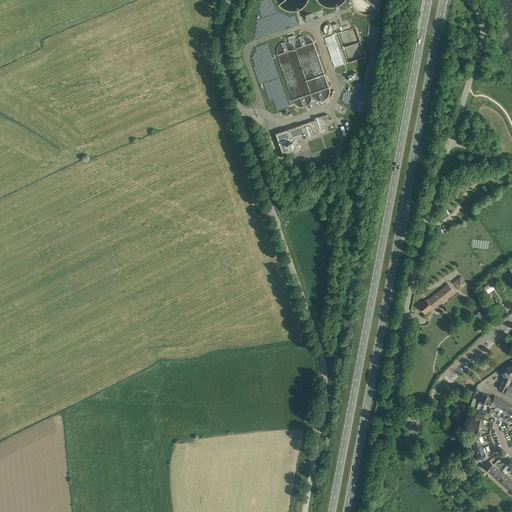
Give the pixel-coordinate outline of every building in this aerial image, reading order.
[(324,27),(323,29),(324,31),(325,33),(327,34),(329,34),(331,33),(332,32),(333,30),(333,29),(333,27),(331,25),(329,24),(327,24),(325,25),(324,27)] [(342,43),(329,44),(330,52),(335,51),(335,52),(339,52),(339,50),(343,50),(342,43)] [(335,66),(347,62),(345,53),(339,55),(340,57),(337,58),(336,56),(333,57),(335,66)] [(353,74),(348,76),(350,81),(355,79),(357,79),(359,79),(357,73),(356,73),(356,72),(353,73),(353,74)] [(288,129),(276,133),(279,144),(283,154),(299,148),(296,137),(305,134),(307,140),(328,132),(326,126),(331,124),(333,123),(331,118),(329,119),(327,114),(324,115),(323,115),(315,118),(315,120),(302,124),(288,129)] [(460,275),(452,282),(459,289),(466,282),(460,275)] [(455,292),(448,284),(427,301),(426,300),(419,305),(425,313),(431,307),(433,309),(455,292)] [(479,311),(475,315),(482,320),(487,325),(491,322),(485,316),(479,311)] [(506,378),(505,379),(510,381),(511,376),(507,370),(501,374),(504,378),(505,378),(506,378)] [(499,388),(505,391),(508,385),(502,382),(499,388)] [(480,401),(485,403),(488,395),(484,393),(480,401)] [(494,397),(488,395),(485,403),(490,406),(494,397)] [(491,404),(496,406),(499,399),(498,398),(499,397),(495,395),(494,397),(490,406),(491,404)] [(499,399),(496,406),(494,408),(499,411),(501,408),(504,400),(501,398),(500,399),(499,399)] [(504,400),(501,408),(503,409),(501,413),(504,414),(509,403),(508,403),(508,402),(504,400)] [(472,436),(474,439),(479,437),(478,437),(479,435),(480,435),(481,430),(474,429),(472,436)] [(473,447),(475,451),(483,447),(481,442),(474,445),(474,446),(473,447)] [(477,456),(487,452),(488,451),(486,446),(483,447),(475,451),(477,456)] [(487,452),(477,456),(479,461),(489,457),(487,452)] [(488,471),(494,464),(489,460),(483,467),(488,471)] [(488,471),(492,474),(498,467),(494,464),(488,471)] [(502,471),(498,467),(492,474),(495,477),(496,476),(496,477),(502,471)] [(496,477),(500,480),(508,472),(504,468),(503,470),(502,470),(502,471),(496,477)] [(500,480),(504,483),(504,482),(505,483),(511,475),(511,474),(508,472),(500,480)]
